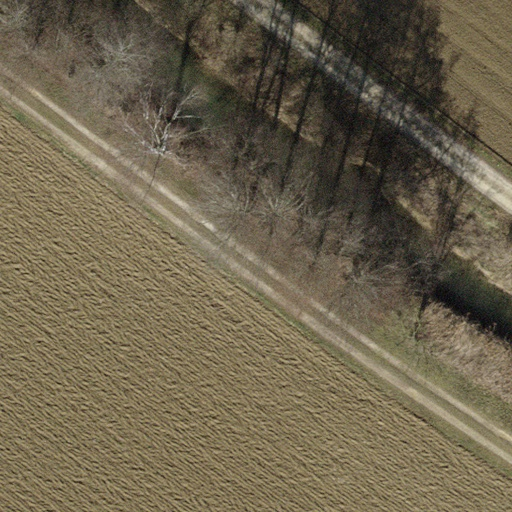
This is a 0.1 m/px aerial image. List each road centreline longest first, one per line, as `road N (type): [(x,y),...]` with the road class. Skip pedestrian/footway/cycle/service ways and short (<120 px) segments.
road 1 (track): [(511,418),(409,359),(0,70)]
road 2 (track): [(511,169),(267,0)]
